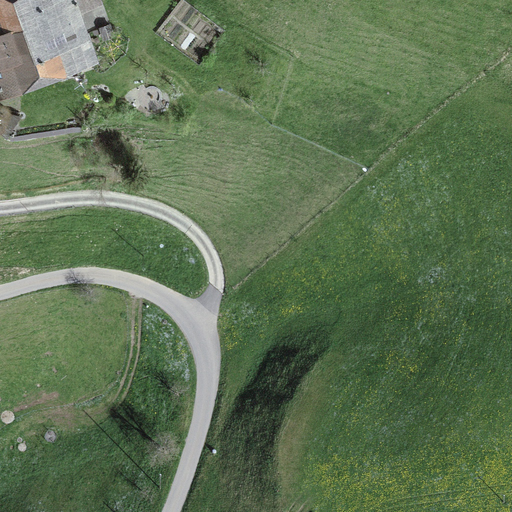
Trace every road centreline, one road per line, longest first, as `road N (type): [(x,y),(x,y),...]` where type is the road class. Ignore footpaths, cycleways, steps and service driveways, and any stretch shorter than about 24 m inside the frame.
road 1 (unclassified): [(0,206),(105,197),(179,219),(207,246),(216,274),(194,321)]
road 2 (unclassified): [(194,321),(163,296),(119,278),(67,276),(0,292)]
road 3 (unclassified): [(172,511),(208,379),(206,345),(194,321)]
